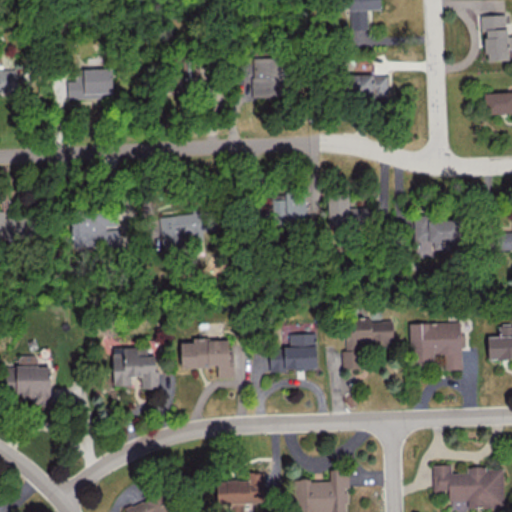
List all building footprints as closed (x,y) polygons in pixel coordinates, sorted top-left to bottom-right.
[(379,8),(379,0),(348,0),(349,29),(367,28),(366,8),(379,8)] [(479,14),(480,30),(484,30),(485,61),(507,60),(505,13),(479,14)] [(252,96),(286,95),(285,57),(251,58),(252,96)] [(0,92),(16,92),(15,68),(2,69),(2,62),(0,61),(0,92)] [(66,97),(112,96),(111,68),(73,69),(74,80),(66,80),(66,97)] [(387,73),(347,74),(347,96),(387,95),(387,73)] [(511,90),(483,91),(483,113),(511,112),(511,90)] [(327,196),(327,225),(368,224),(367,206),(348,207),(348,195),(327,196)] [(0,235),(31,237),(32,218),(3,217),(4,211),(0,210),(0,235)] [(158,216),(162,250),(182,247),(181,235),(208,232),(205,210),(158,216)] [(70,240),(116,244),(117,224),(106,223),(107,218),(72,215),(70,240)] [(460,246),(460,218),(427,218),(427,236),(426,236),(426,246),(460,246)] [(391,318),(345,320),(346,348),(359,347),(359,341),(392,340),(391,318)] [(409,322),(410,363),(433,362),(433,353),(443,353),(443,369),(461,368),(459,321),(409,322)] [(487,358),(511,357),(511,323),(498,324),(498,335),(486,336),(487,358)] [(269,369),(316,368),(315,332),(288,332),(289,348),(268,348),(269,369)] [(180,367),(216,366),(217,377),(231,377),(230,339),(179,340),(180,367)] [(113,385),(130,384),(130,377),(140,376),(141,388),(157,387),(155,347),(121,348),(121,351),(112,351),(113,385)] [(357,350),(341,350),(342,368),(357,367),(357,350)] [(49,366),(36,366),(36,355),(16,355),(17,397),(34,397),(34,405),(50,404),(49,366)] [(15,371),(5,371),(5,389),(15,389),(15,371)] [(431,492),(447,492),(447,500),(467,500),(467,506),(503,506),(502,467),(466,467),(466,472),(450,472),(450,463),(431,463),(431,492)] [(329,478),(291,480),(291,511),(347,511),(346,467),(328,468),(329,478)] [(262,472),(248,473),(249,479),(216,480),(216,503),(263,502),(262,472)] [(124,507),(125,511),(169,511),(159,490),(124,507)]
